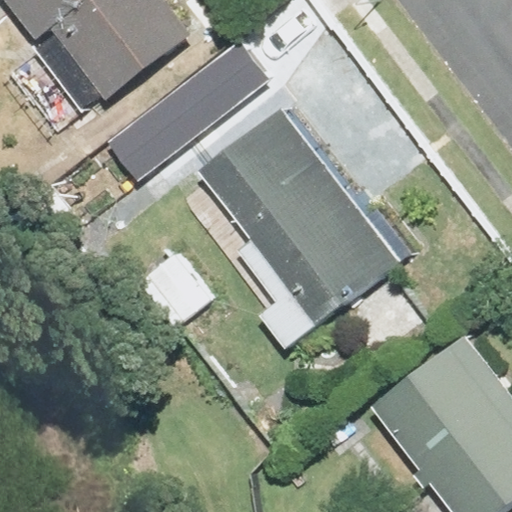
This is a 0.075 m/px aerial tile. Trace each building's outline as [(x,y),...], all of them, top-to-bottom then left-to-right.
[(68,32),(124,103),(209,37),(179,0),(24,0),(53,36),(68,32)] [(235,39),(105,139),(136,180),(267,79),(235,39)] [(214,170),(329,327),(411,267),(296,110),(214,170)] [(225,303),(182,254),(145,286),(187,335),(225,303)] [(388,405),(470,511),(511,511),(511,377),(479,335),(388,405)]
